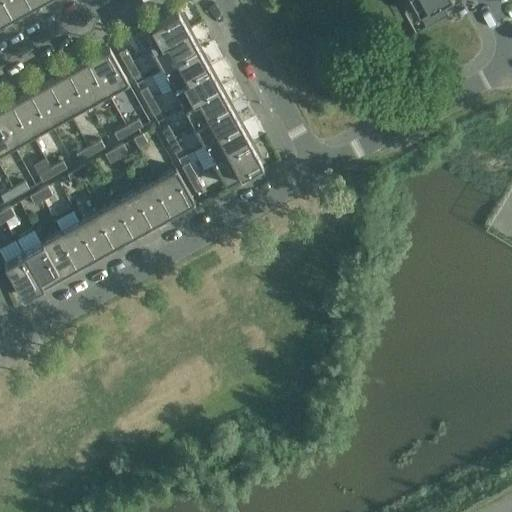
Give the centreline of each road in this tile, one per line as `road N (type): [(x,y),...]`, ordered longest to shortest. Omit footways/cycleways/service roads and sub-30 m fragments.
road 1 (residential): [(4,345),(309,172)]
road 2 (residential): [(309,172),(511,67)]
road 3 (residential): [(309,172),(223,0)]
